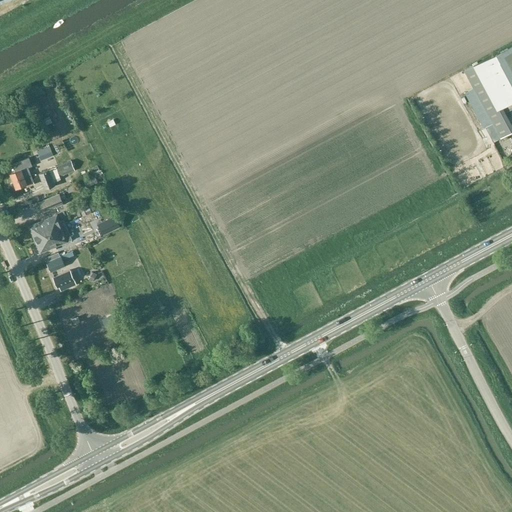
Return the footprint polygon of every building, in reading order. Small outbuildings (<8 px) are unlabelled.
[(511,44),(465,69),(501,137),(508,133),(511,131),(511,125),(505,112),(511,108),(511,44)] [(42,148),(45,156),(52,153),(49,146),(42,148)] [(32,166),(30,160),(29,158),(14,164),(16,170),(10,173),(16,187),(34,180),(28,167),(32,166)] [(60,176),(61,176),(75,170),(71,160),(56,166),(49,169),(40,173),(46,188),(55,185),(53,180),(60,177),(60,176)] [(76,184),(67,188),(69,193),(79,189),(76,184)] [(42,212),(64,203),(60,194),(38,202),(42,212)] [(79,206),(83,215),(91,211),(87,202),(79,206)] [(92,212),(78,218),(81,226),(96,220),(92,212)] [(35,239),(67,226),(64,219),(60,221),(57,214),(29,226),(35,239)] [(116,215),(97,223),(102,234),(121,226),(116,215)] [(72,239),(67,226),(35,239),(40,253),(72,239)] [(65,266),(65,264),(62,256),(47,262),(50,271),(65,266)] [(53,277),(57,287),(59,287),(61,291),(76,284),(70,270),(53,277)] [(93,272),(88,279),(92,281),(97,274),(93,272)]
